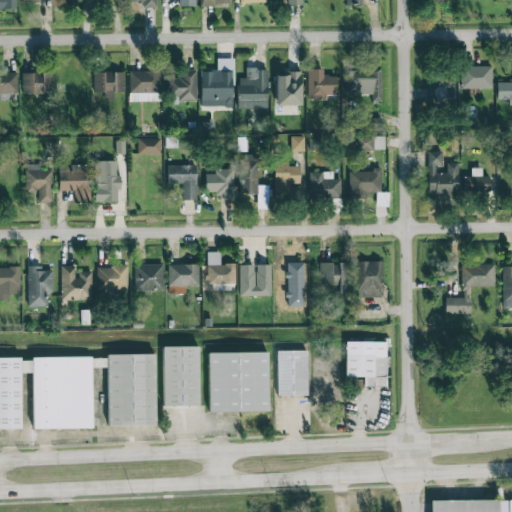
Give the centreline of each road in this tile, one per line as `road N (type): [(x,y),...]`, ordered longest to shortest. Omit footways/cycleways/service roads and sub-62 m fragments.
road 1 (residential): [(0,233),(511,227)]
road 2 (residential): [(406,0),(412,511)]
road 3 (residential): [(0,41),(511,36)]
road 4 (secondary): [(412,442),(0,461)]
road 5 (secondary): [(0,493),(345,478)]
